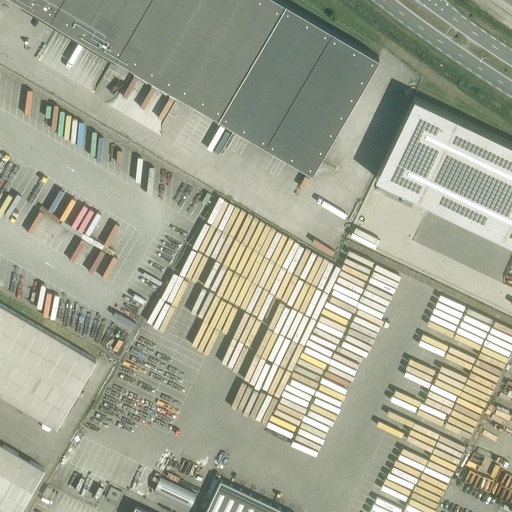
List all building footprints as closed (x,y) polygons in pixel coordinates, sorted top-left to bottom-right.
[(379,56),(282,0),(19,0),(22,1),(20,4),(114,59),(115,56),(311,171),(379,56)] [(511,142),(413,96),(375,177),(511,242),(511,142)] [(96,359),(0,303),(0,393),(56,427),(96,359)] [(0,442),(0,511),(18,511),(44,468),(0,442)] [(160,476),(153,490),(189,507),(196,493),(160,476)] [(204,511),(289,511),(220,479),(204,511)]
